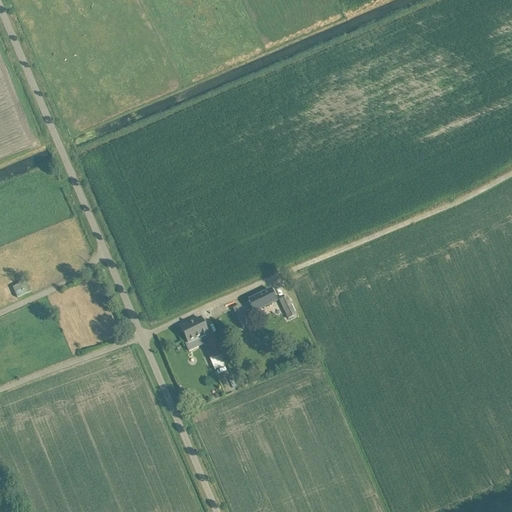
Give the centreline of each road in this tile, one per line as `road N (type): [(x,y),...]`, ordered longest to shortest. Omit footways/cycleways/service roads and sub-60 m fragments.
road 1 (unclassified): [(104,251),(0,7)]
road 2 (unclassified): [(217,511),(141,337)]
road 3 (unclassified): [(141,337),(0,390)]
road 4 (unclassified): [(0,313),(72,279),(104,251)]
